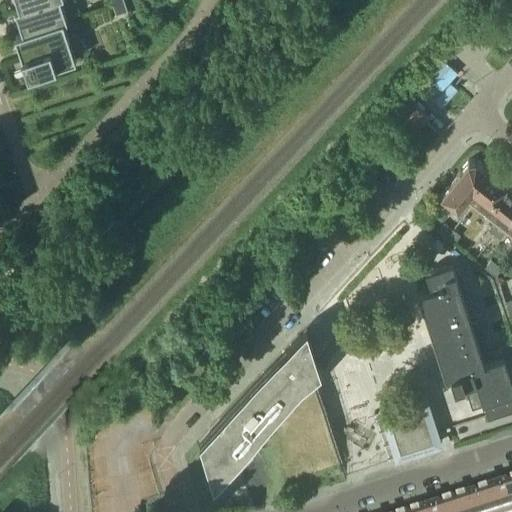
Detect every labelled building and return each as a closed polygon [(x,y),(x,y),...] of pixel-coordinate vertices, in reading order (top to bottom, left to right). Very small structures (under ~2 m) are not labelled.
[(67,20),(60,0),(49,0),(16,11),(23,32),(15,35),(15,37),(63,21),(67,20)] [(16,11),(49,0),(16,0),(19,8),(15,9),(16,11)] [(124,0),(122,0),(113,3),(116,13),(128,9),(124,0)] [(15,37),(22,56),(28,75),(76,59),(63,21),(15,37)] [(469,159),(442,192),(449,197),(457,204),(467,193),(487,168),(475,158),(469,159)] [(467,193),(494,215),(511,193),(511,187),(487,168),(467,193)] [(437,198),(443,204),(449,197),(442,192),(437,198)] [(509,227),(511,229),(511,193),(494,215),(497,217),(489,227),(501,237),(509,227)] [(439,230),(444,234),(450,226),(445,222),(439,230)] [(450,226),(444,234),(450,238),(456,230),(450,226)] [(456,230),(450,238),(455,242),(461,234),(456,230)] [(491,271),(497,262),(492,258),(486,267),(491,271)] [(488,417),(511,409),(511,379),(504,355),(484,361),(452,262),(414,274),(419,290),(419,291),(446,375),(451,374),(455,386),(465,383),(472,404),(482,401),(488,417)] [(497,262),(491,271),(496,275),(502,266),(497,262)] [(321,367),(308,327),(307,323),(306,325),(297,334),(220,417),(200,438),(214,483),(248,446),(269,423),(311,378),(321,367)] [(320,407),(303,352),(262,397),(286,478),(338,461),(324,418),(328,417),(324,406),(320,407)] [(393,452),(434,438),(425,410),(411,415),(408,406),(380,415),(393,452)] [(511,511),(511,485),(495,491),(501,511),(511,511)] [(501,511),(495,491),(462,502),(464,511),(501,511)] [(464,511),(462,502),(430,511),(464,511)]
